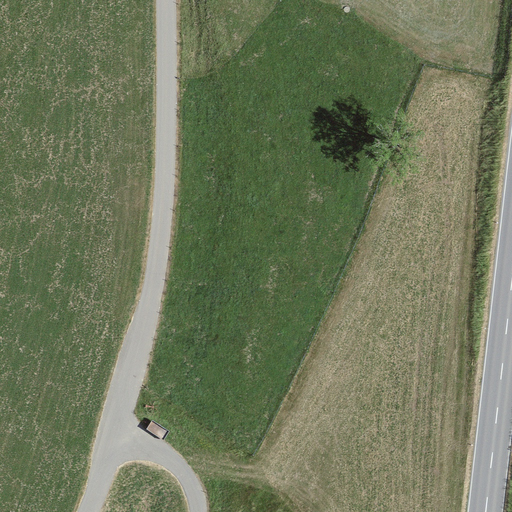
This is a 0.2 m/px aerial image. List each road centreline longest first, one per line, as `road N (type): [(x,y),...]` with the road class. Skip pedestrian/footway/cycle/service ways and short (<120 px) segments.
road 1 (unclassified): [(88,511),(152,298),(164,187),(166,0)]
road 2 (secondary): [(488,511),(511,311)]
